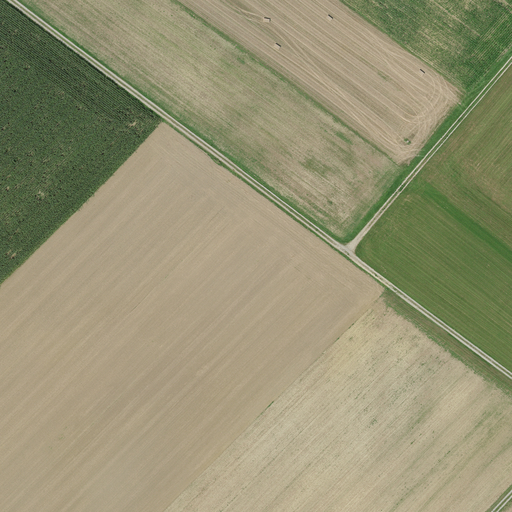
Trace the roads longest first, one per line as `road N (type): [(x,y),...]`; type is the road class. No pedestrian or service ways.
road 1 (track): [(511,375),(11,0)]
road 2 (track): [(511,61),(346,251)]
